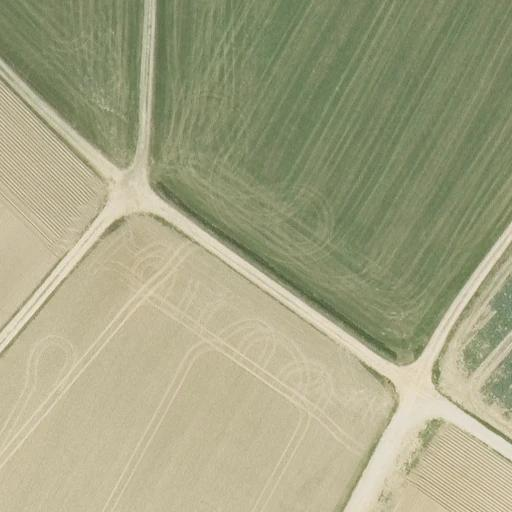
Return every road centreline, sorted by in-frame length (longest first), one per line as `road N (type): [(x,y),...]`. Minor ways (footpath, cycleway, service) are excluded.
road 1 (track): [(129,190),(410,385)]
road 2 (track): [(0,344),(129,190)]
road 3 (track): [(129,190),(137,176),(146,0)]
road 4 (track): [(410,385),(511,228)]
road 5 (track): [(0,71),(129,190)]
road 6 (track): [(346,511),(410,385)]
road 7 (track): [(410,385),(511,454)]
